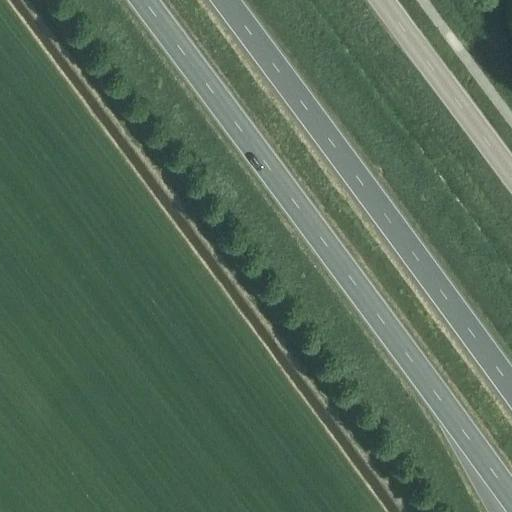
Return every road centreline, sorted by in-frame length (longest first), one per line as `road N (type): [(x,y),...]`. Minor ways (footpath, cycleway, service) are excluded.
road 1 (trunk): [(141,0),(511,502)]
road 2 (trunk): [(511,392),(222,0)]
road 3 (secondary): [(511,170),(384,0)]
